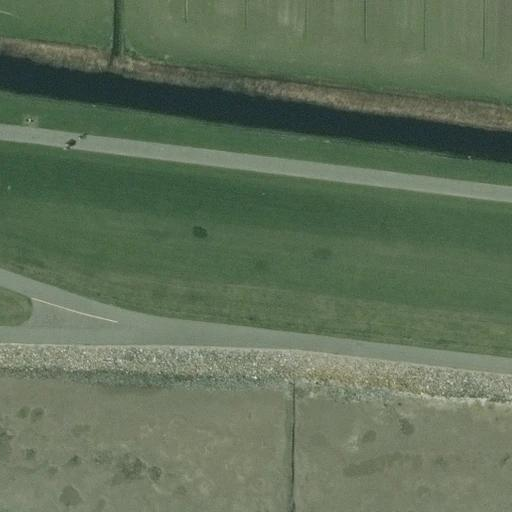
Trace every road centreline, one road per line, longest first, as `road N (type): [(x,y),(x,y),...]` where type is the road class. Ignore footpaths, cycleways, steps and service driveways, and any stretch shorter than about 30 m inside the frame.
road 1 (unclassified): [(511,200),(0,137)]
road 2 (unclassified): [(199,349),(511,376)]
road 3 (unclassified): [(0,279),(199,349)]
road 4 (unclassified): [(0,344),(199,349)]
